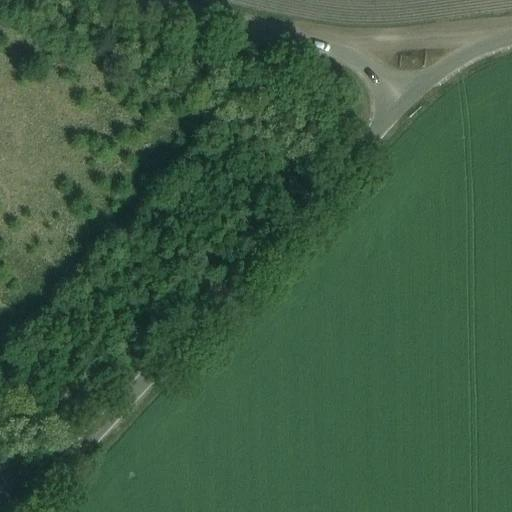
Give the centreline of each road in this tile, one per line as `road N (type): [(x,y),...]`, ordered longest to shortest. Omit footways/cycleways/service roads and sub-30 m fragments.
road 1 (unclassified): [(22,511),(402,101)]
road 2 (unclassified): [(402,101),(327,49),(126,0)]
road 3 (unclassified): [(402,101),(473,51),(511,42)]
